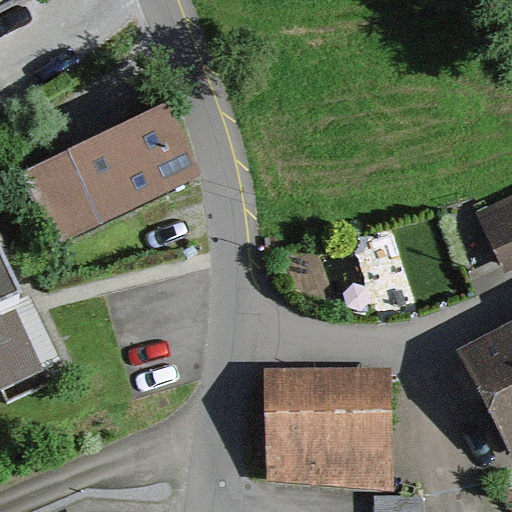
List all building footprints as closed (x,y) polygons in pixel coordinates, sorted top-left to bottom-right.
[(181,122),(48,183),(78,248),(211,188),(181,122)] [(511,210),(494,220),(511,253),(511,210)] [(0,257),(0,411),(60,383),(0,257)] [(511,355),(488,368),(511,413),(511,355)] [(396,381),(268,381),(268,478),(396,478),(396,381)] [(428,511),(428,503),(384,505),(384,511),(428,511)]
